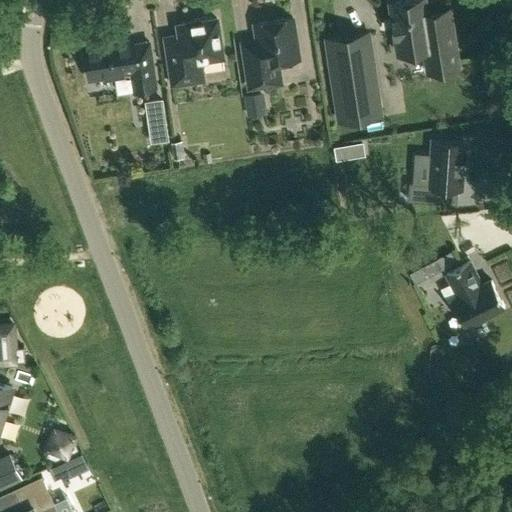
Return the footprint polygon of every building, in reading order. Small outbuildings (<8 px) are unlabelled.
[(427,13),(424,0),(407,0),(390,3),(398,53),(424,49),(428,72),(458,67),(449,9),(427,13)] [(194,22),(178,24),(179,34),(164,37),(172,84),(204,80),(201,59),(222,56),(217,19),(212,19),(211,16),(194,19),(194,22)] [(249,87),(266,85),(281,82),(278,61),(299,57),(293,18),(255,23),(257,40),(242,42),(249,87)] [(381,114),(368,32),(326,38),(339,120),(381,114)] [(135,89),(156,86),(149,42),(133,44),(131,34),(84,41),(89,77),(133,71),(135,89)] [(244,95),(248,116),(268,113),(264,91),(250,94),(244,95)] [(162,98),(145,101),(148,122),(165,119),(162,98)] [(429,184),(409,182),(408,199),(436,201),(437,186),(461,187),(465,141),(433,139),(429,184)] [(349,159),(347,145),(333,148),(335,161),(349,159)] [(434,260),(421,267),(427,277),(443,269),(444,268),(457,261),(451,251),(438,258),(434,260)] [(482,285),(470,261),(446,272),(459,297),(451,300),(465,326),(505,305),(492,280),(482,285)] [(0,360),(22,360),(21,344),(12,344),(11,321),(0,321),(0,360)] [(0,426),(12,387),(0,383),(0,426)] [(55,422),(45,448),(44,452),(53,456),(75,445),(65,426),(55,422)] [(10,454),(0,458),(0,461),(9,481),(20,476),(10,454)] [(23,509),(17,511),(44,511),(42,508),(54,503),(41,475),(14,488),(23,509)]
